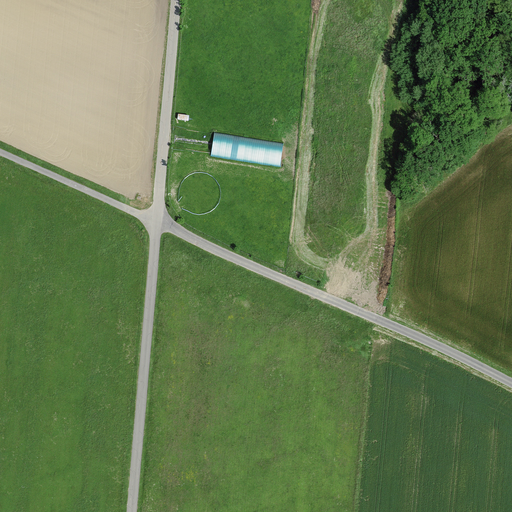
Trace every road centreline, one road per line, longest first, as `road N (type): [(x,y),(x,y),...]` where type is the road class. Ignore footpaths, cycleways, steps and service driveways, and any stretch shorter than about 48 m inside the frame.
road 1 (unclassified): [(156,222),(511,383)]
road 2 (unclassified): [(156,222),(132,511)]
road 3 (unclassified): [(156,222),(176,0)]
road 4 (track): [(0,152),(156,222)]
